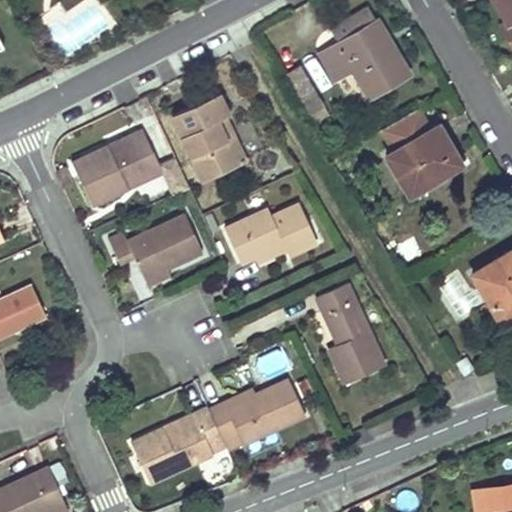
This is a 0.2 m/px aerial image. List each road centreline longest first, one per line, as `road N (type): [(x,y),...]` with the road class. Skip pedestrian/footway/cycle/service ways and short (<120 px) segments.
road 1 (residential): [(235,511),(511,404)]
road 2 (residential): [(12,118),(255,0)]
road 3 (residential): [(113,338),(12,118)]
road 4 (residential): [(423,0),(511,148)]
